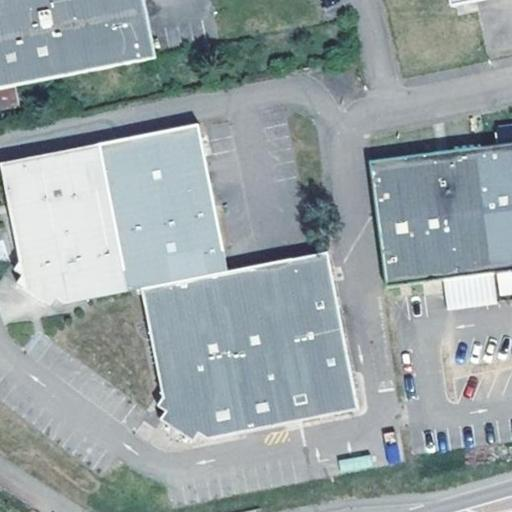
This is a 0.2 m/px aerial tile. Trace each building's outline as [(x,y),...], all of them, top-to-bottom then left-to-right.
[(0,0),(0,88),(15,85),(155,57),(145,5),(143,0),(0,0)] [(446,0),(449,11),(499,0),(446,0)] [(142,289),(224,274),(202,162),(194,125),(96,145),(2,164),(10,208),(21,262),(16,268),(24,274),(18,282),(34,294),(49,305),(56,297),(64,303),(126,292),(142,289)] [(443,153),(369,163),(386,289),(433,282),(492,274),(511,271),(511,143),(476,149),(443,153)] [(142,289),(163,396),(156,405),(164,410),(158,418),(176,431),(191,442),(197,435),(206,441),(356,411),(324,255),(224,274),(142,289)] [(343,470),(370,466),(369,456),(342,460),(343,470)]
